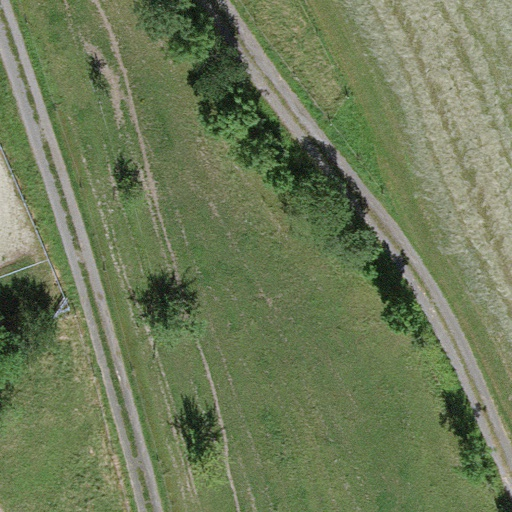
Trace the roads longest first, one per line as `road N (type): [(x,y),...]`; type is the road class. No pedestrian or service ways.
road 1 (track): [(511,467),(410,266),(214,0)]
road 2 (track): [(0,31),(154,511)]
